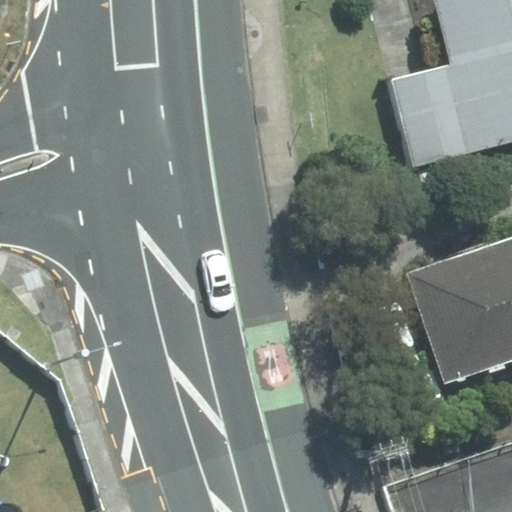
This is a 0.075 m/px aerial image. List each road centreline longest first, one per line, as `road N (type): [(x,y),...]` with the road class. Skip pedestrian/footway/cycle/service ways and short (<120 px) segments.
road 1 (primary): [(231,511),(152,166)]
road 2 (tertiary): [(152,166),(0,210)]
road 3 (tertiary): [(0,142),(143,92)]
